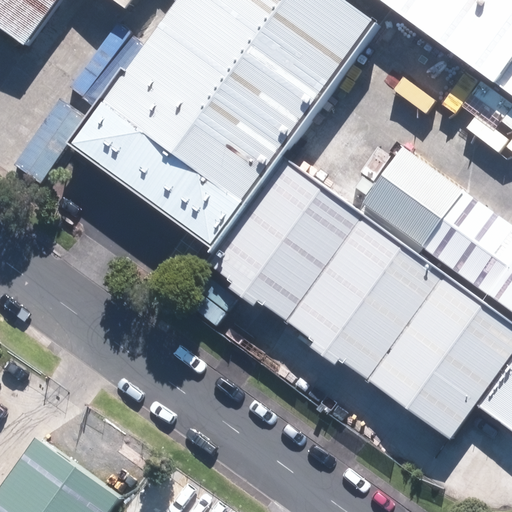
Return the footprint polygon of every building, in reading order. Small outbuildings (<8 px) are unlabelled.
[(0,0),(0,31),(32,54),(70,0),(0,0)] [(47,132),(216,250),(392,2),(389,0),(136,0),(126,16),(47,132)] [(136,0),(102,0),(126,16),(136,0)] [(511,0),(389,0),(392,2),(511,86),(511,0)] [(511,226),(407,153),(358,221),(486,311),(511,273),(511,226)] [(511,329),(277,164),(216,250),(204,267),(451,442),(473,411),(511,438),(511,329)] [(125,511),(129,506),(39,441),(0,495),(0,511),(125,511)]
